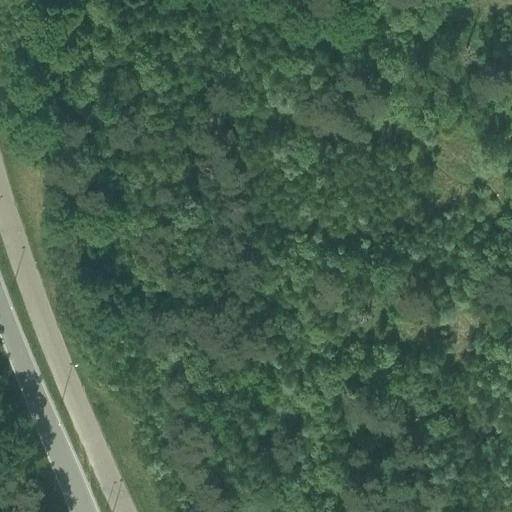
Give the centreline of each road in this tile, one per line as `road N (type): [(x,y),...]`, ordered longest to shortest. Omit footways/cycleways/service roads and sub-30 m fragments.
road 1 (unclassified): [(125,511),(47,343),(0,198)]
road 2 (secondary): [(80,511),(0,319)]
